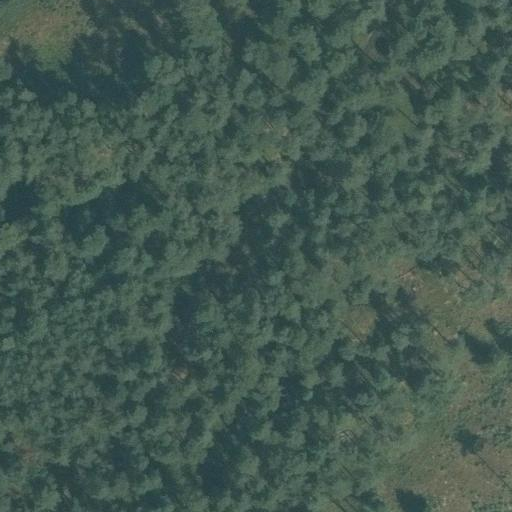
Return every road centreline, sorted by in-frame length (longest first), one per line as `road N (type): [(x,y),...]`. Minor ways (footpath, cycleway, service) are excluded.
road 1 (track): [(178,333),(388,0)]
road 2 (track): [(178,333),(166,372),(54,511)]
road 3 (track): [(295,511),(178,333)]
